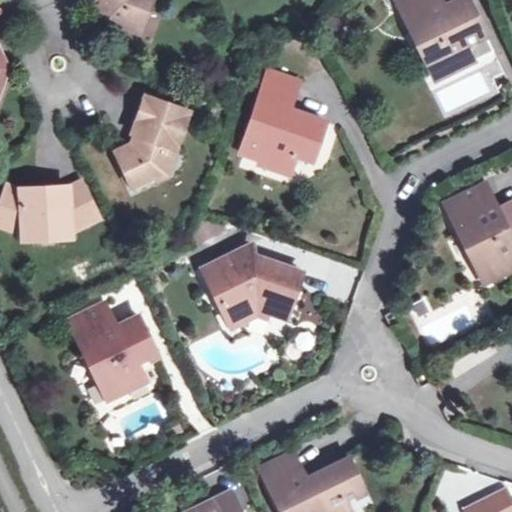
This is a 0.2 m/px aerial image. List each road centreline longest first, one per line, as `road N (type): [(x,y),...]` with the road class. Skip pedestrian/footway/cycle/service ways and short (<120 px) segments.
road 1 (residential): [(90,511),(347,385)]
road 2 (residential): [(367,350),(377,258),(402,194),(511,134)]
road 3 (residential): [(388,388),(455,444),(511,462)]
road 4 (tertiary): [(0,399),(57,511)]
